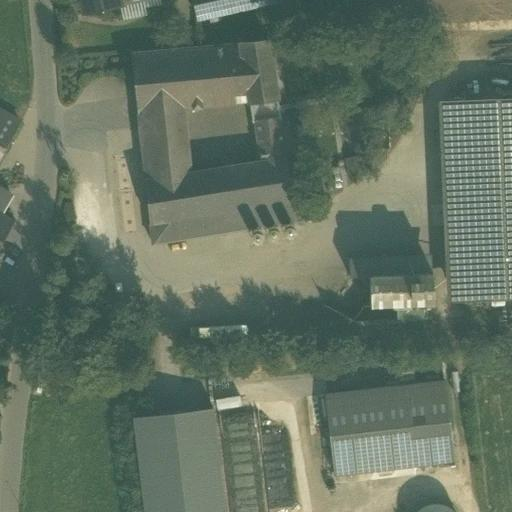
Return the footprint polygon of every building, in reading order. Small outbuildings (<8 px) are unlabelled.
[(76,0),(80,15),(148,0),(76,0)] [(286,0),(192,0),(197,22),(287,2),(286,0)] [(275,37),(131,53),(153,241),(296,225),(275,37)] [(0,157),(26,113),(0,98),(0,157)] [(511,100),(440,103),(448,301),(511,298),(511,100)] [(0,189),(0,213),(3,215),(13,197),(0,189)] [(3,215),(0,213),(0,244),(14,222),(3,215)] [(430,252),(348,258),(349,277),(370,275),(431,271),(430,252)] [(431,271),(370,275),(372,308),(396,307),(422,304),(434,303),(431,271)] [(423,319),(422,304),(396,307),(397,322),(423,319)] [(449,381),(326,394),(335,485),(458,472),(449,381)] [(224,511),(213,409),(131,418),(141,511),(224,511)] [(453,511),(451,510),(444,505),(436,503),(428,504),(420,508),(415,511),(453,511)]
